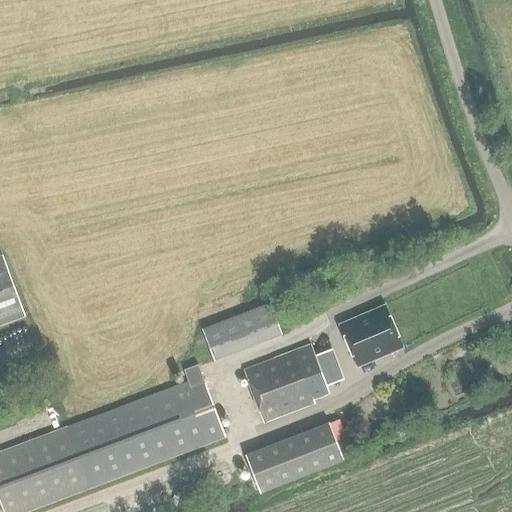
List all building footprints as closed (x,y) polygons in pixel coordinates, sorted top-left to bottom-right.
[(2,257),(0,258),(0,325),(24,316),(2,257)] [(269,304),(201,330),(213,361),(281,335),(269,304)] [(384,307),(340,326),(357,367),(401,348),(384,307)] [(311,345),(243,371),(263,424),(315,404),(313,400),(329,394),(311,345)] [(0,505),(2,511),(27,511),(225,439),(198,366),(184,372),(188,384),(0,453),(0,505)] [(489,369),(479,374),(484,385),(494,380),(489,369)] [(329,424),(245,456),(260,494),(344,461),(329,424)]
